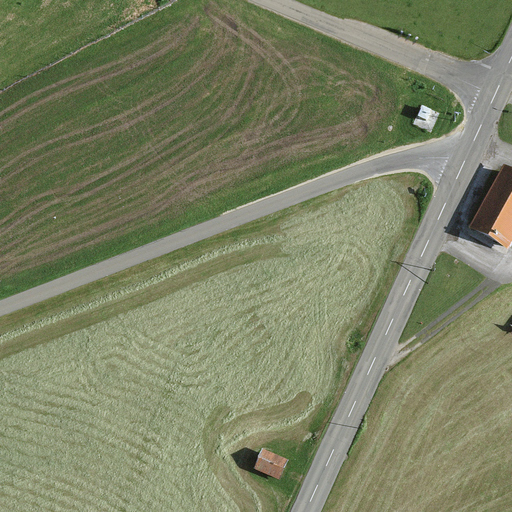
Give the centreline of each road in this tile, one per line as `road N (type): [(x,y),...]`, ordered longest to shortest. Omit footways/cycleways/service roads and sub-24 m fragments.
road 1 (unclassified): [(0,307),(393,161),(465,160)]
road 2 (secondary): [(306,511),(465,160)]
road 3 (unclassified): [(496,92),(272,0)]
